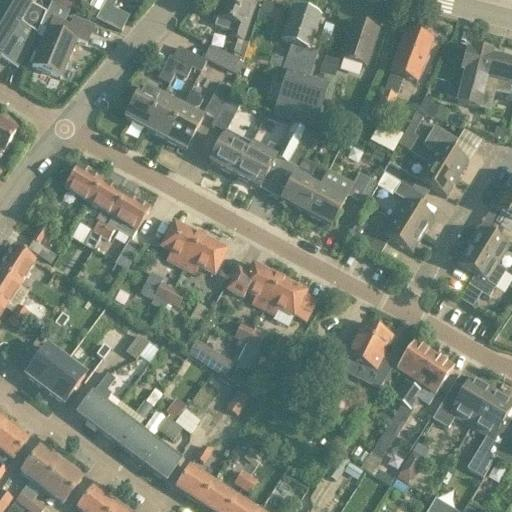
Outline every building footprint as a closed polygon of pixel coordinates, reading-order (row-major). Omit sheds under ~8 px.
[(35,38),(39,29),(43,19),(44,16),(31,8),(31,7),(19,0),(1,0),(0,2),(0,60),(16,70),(35,38)] [(52,0),(52,2),(51,3),(77,14),(82,0),(52,0)] [(111,10),(116,0),(107,0),(97,22),(120,34),(128,19),(111,10)] [(218,0),(212,20),(216,21),(213,29),(230,34),(228,39),(242,44),(253,8),(249,7),(250,0),(218,0)] [(281,44),(290,47),(280,78),(285,80),(272,119),(313,133),(328,88),(308,81),(316,55),(307,52),(318,19),(305,15),(304,12),(299,10),(297,12),(293,11),(281,44)] [(52,23),(43,19),(39,29),(46,32),(31,69),(60,80),(60,79),(75,43),(86,48),(94,28),(72,19),(69,28),(53,21),(52,23)] [(376,32),(351,24),(339,60),(364,68),(376,32)] [(405,34),(377,111),(389,116),(395,97),(396,98),(403,80),(415,85),(431,43),(405,34)] [(240,48),(232,46),(229,54),(237,57),(240,48)] [(209,49),(203,62),(232,77),(239,64),(209,49)] [(172,61),(191,70),(200,75),(206,64),(178,50),(172,60),(172,61)] [(456,105),(478,111),(492,58),(491,58),(492,55),(470,50),(469,53),(466,52),(461,74),(464,74),(456,105)] [(185,81),(191,70),(172,61),(172,60),(169,58),(158,81),(169,86),(175,76),(185,81)] [(511,87),(511,63),(492,58),(478,111),(489,114),(494,95),(509,99),(511,87)] [(336,64),(324,61),(320,75),(332,78),(336,64)] [(204,115),(215,121),(225,102),(231,92),(219,86),(204,115)] [(124,121),(144,132),(161,100),(141,89),(124,121)] [(190,94),(181,111),(182,111),(165,143),(185,153),(202,122),(191,116),(193,112),(198,111),(202,103),(198,102),(200,99),(190,94)] [(144,132),(165,143),(182,111),(181,111),(161,100),(144,132)] [(211,128),(224,135),(225,134),(226,134),(239,109),(225,102),(215,121),(211,128)] [(447,114),(429,107),(425,117),(443,123),(447,114)] [(323,109),(315,131),(337,140),(342,127),(352,131),(357,118),(336,110),(335,113),(323,109)] [(415,117),(398,148),(410,154),(417,141),(413,138),(422,121),(415,117)] [(0,153),(2,155),(15,133),(0,123),(0,153)] [(370,143),(392,155),(401,137),(379,125),(370,143)] [(233,179),(258,192),(265,180),(276,185),(303,133),(291,128),(279,152),(268,147),(264,154),(250,147),(233,179)] [(433,155),(428,165),(457,183),(468,165),(450,154),(457,143),(434,129),(422,148),(433,155)] [(287,191),(280,203),(305,216),(321,185),(311,179),(316,169),(302,162),(315,137),(303,133),(276,185),(287,191)] [(208,166),(233,179),(250,147),(226,134),(225,134),(224,135),(208,166)] [(389,166),(383,176),(399,186),(398,188),(423,203),(430,191),(446,200),(457,183),(428,165),(416,183),(389,166)] [(63,192),(87,207),(101,183),(77,169),(63,192)] [(346,199),(357,205),(369,183),(358,177),(351,189),(326,176),(321,185),(305,216),(330,229),(346,199)] [(511,176),(502,193),(511,198),(511,176)] [(101,183),(87,207),(100,214),(111,221),(125,197),(101,183)] [(404,204),(393,221),(422,239),(433,221),(418,211),(423,203),(398,188),(393,197),(404,204)] [(508,221),(502,232),(511,238),(511,198),(502,193),(491,211),(508,221)] [(125,197),(111,221),(135,235),(149,212),(125,197)] [(411,257),(422,239),(393,221),(382,239),(358,224),(348,240),(378,258),(388,242),(411,257)] [(43,223),(37,232),(46,238),(51,229),(43,223)] [(85,248),(92,252),(105,231),(97,226),(85,248)] [(166,263),(182,272),(199,239),(173,226),(159,252),(170,257),(166,263)] [(105,231),(92,252),(100,257),(113,235),(105,231)] [(478,231),(467,250),(497,269),(508,250),(511,251),(511,238),(502,232),(496,242),(478,231)] [(46,238),(37,232),(31,242),(25,252),(50,266),(55,258),(39,249),(44,240),(46,238)] [(226,253),(199,239),(182,272),(194,278),(198,270),(213,278),(226,253)] [(122,255),(132,262),(139,250),(129,243),(122,255)] [(12,250),(0,268),(0,275),(19,287),(34,264),(12,250)] [(506,274),(497,269),(467,250),(456,267),(474,277),(458,302),(472,310),(481,296),(488,300),(494,291),(495,291),(506,274)] [(251,307),(262,313),(278,281),(252,267),(247,278),(237,273),(227,293),(242,301),(245,295),(255,300),(251,307)] [(0,308),(4,311),(13,316),(12,316),(23,323),(27,316),(18,310),(28,295),(18,289),(19,287),(0,275),(0,308)] [(152,303),(153,299),(160,286),(162,282),(150,276),(140,297),(152,303)] [(305,295),(278,281),(262,313),(273,319),(278,311),(305,325),(316,304),(315,304),(304,299),(305,295)] [(160,286),(153,299),(166,305),(172,292),(160,286)] [(172,292),(166,305),(177,311),(183,298),(172,292)] [(187,325),(200,332),(210,314),(197,307),(187,325)] [(8,323),(18,330),(23,323),(12,316),(8,323)] [(61,317),(54,326),(60,331),(68,322),(61,317)] [(392,339),(362,325),(345,358),(350,361),(343,375),(377,392),(393,367),(381,361),(392,339)] [(234,341),(245,346),(252,333),(240,327),(234,341)] [(264,339),(252,333),(245,346),(246,347),(240,357),(252,363),(264,339)] [(153,364),(160,346),(136,337),(129,355),(153,364)] [(210,372),(219,359),(196,344),(188,357),(210,372)] [(393,401),(400,406),(432,357),(414,345),(396,373),(407,380),(393,401)] [(109,353),(103,348),(96,358),(102,362),(109,353)] [(65,364),(46,350),(24,378),(43,393),(65,364)] [(452,371),(432,357),(400,406),(410,412),(417,402),(427,409),(452,371)] [(84,379),(65,364),(43,393),(62,407),(84,379)] [(106,377),(76,417),(98,434),(114,413),(104,406),(110,397),(106,393),(114,382),(106,377)] [(453,420),(469,430),(491,393),(470,380),(457,402),(447,396),(432,422),(447,431),(453,420)] [(322,415),(339,425),(356,398),(339,388),(322,415)] [(154,392),(145,404),(144,404),(134,415),(143,422),(153,411),(152,410),(161,398),(154,392)] [(481,481),(494,459),(510,433),(499,427),(511,405),(491,393),(469,430),(486,440),(467,472),(481,481)] [(237,394),(225,410),(237,418),(248,402),(237,394)] [(166,414),(175,421),(185,408),(176,401),(166,414)] [(400,407),(391,422),(402,429),(411,414),(400,407)] [(114,413),(98,434),(120,451),(136,430),(114,413)] [(183,414),(174,426),(189,437),(199,425),(199,424),(185,413),(183,414)] [(164,438),(173,426),(166,420),(157,433),(164,438)] [(173,426),(164,438),(172,444),(181,432),(173,426)] [(0,467),(5,472),(27,443),(5,427),(0,433),(0,467)] [(136,430),(120,451),(143,468),(158,447),(136,430)] [(511,434),(510,433),(494,459),(510,469),(511,465),(511,434)] [(416,446),(411,454),(423,461),(427,453),(416,446)] [(158,447),(143,468),(165,484),(180,464),(158,447)] [(202,449),(194,460),(203,466),(210,455),(202,449)] [(24,511),(25,511),(33,501),(40,492),(59,467),(38,452),(19,477),(30,485),(15,504),(24,511)] [(423,461),(411,454),(398,476),(410,483),(423,461)] [(348,464),(338,458),(326,477),(337,484),(348,464)] [(40,492),(60,508),(79,483),(59,467),(40,492)] [(189,470),(175,491),(198,507),(212,485),(189,470)] [(234,487),(241,492),(249,479),(242,474),(234,487)] [(392,483),(379,474),(375,480),(388,488),(392,483)] [(249,497),(257,484),(249,479),(241,492),(249,497)] [(212,485),(198,507),(206,511),(227,511),(235,500),(212,485)] [(336,511),(341,511),(351,490),(340,486),(330,509),(336,511)] [(76,511),(109,511),(113,508),(91,492),(76,511)] [(0,493),(0,511),(3,511),(11,501),(0,493)] [(254,511),(235,500),(227,511),(254,511)] [(43,511),(45,510),(33,501),(25,511),(43,511)] [(451,511),(434,502),(428,511),(451,511)]
